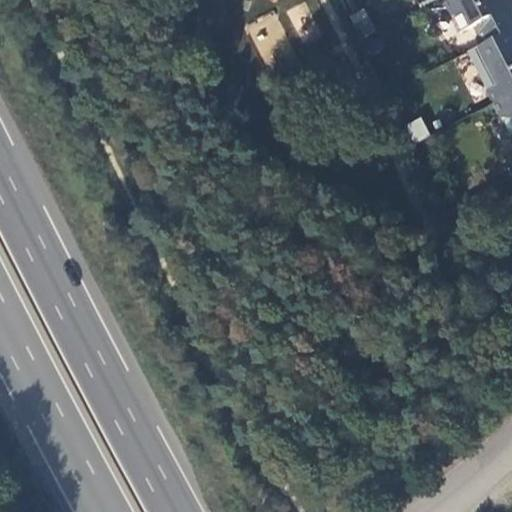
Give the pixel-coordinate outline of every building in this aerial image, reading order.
[(459,32),(479,23),(488,41),(511,28),(511,12),(511,11),(511,10),(511,0),(443,0),(442,1),(459,32)] [(268,64),(292,50),(271,13),(246,27),(268,64)] [(495,103),(511,93),(511,53),(479,70),(495,103)] [(511,93),(495,103),(511,134),(511,132),(511,93)] [(420,117),(406,124),(416,142),(430,135),(420,117)]
